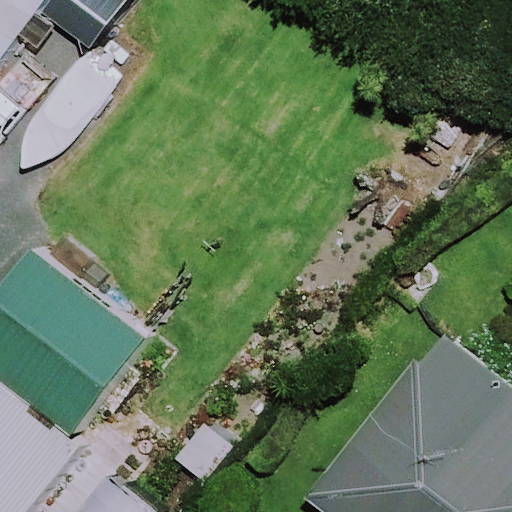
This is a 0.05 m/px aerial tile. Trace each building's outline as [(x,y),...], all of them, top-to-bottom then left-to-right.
[(0,0),(0,86),(55,0),(0,0)] [(156,340),(41,251),(0,303),(0,364),(86,431),(156,340)] [(511,511),(511,383),(453,334),(319,492),(342,511),(511,511)] [(40,511),(90,448),(0,378),(0,511),(40,511)] [(125,511),(83,479),(56,511),(125,511)]
